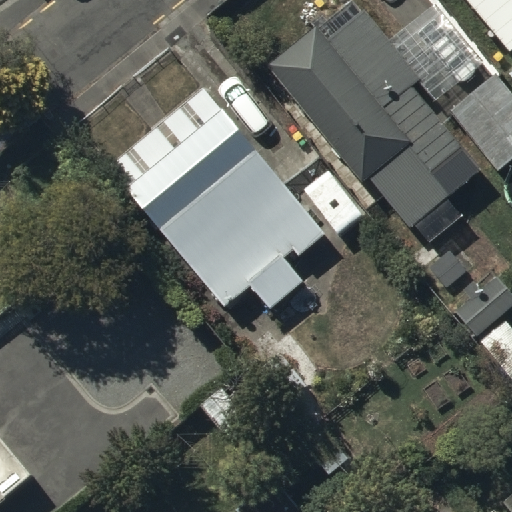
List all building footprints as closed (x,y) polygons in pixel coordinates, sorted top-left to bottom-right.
[(314,22),(265,61),(359,177),(367,172),(408,222),(414,217),(427,234),(458,209),(444,191),(478,163),(410,78),(417,72),(435,95),(483,57),(437,0),(431,0),(387,36),(358,0),(340,0),(327,11),(322,5),(308,15),(314,22)] [(511,0),(470,0),(507,45),(511,41),(511,0)] [(450,108),(497,164),(511,151),(511,90),(495,70),(450,108)] [(0,159),(34,131),(0,89),(0,159)] [(163,144),(125,176),(222,289),(246,269),(266,292),(300,264),(283,245),(314,219),(298,200),(305,194),(220,95),(183,127),(172,114),(152,131),(163,144)] [(472,295),(457,306),(477,332),(511,304),(511,291),(498,273),(480,286),(475,279),(465,286),(472,295)] [(168,322),(107,375),(130,401),(190,348),(168,322)] [(450,511),(436,495),(415,511),(450,511)] [(238,511),(226,497),(206,511),(238,511)]
